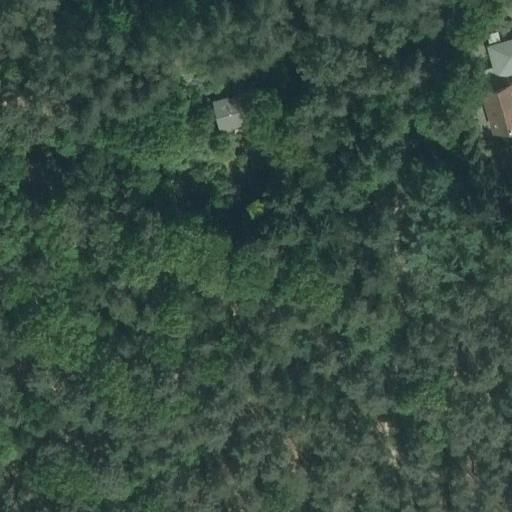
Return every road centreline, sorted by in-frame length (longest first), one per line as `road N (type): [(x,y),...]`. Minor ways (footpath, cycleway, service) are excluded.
road 1 (track): [(383,511),(390,276),(419,72),(441,0)]
road 2 (track): [(0,139),(411,0)]
